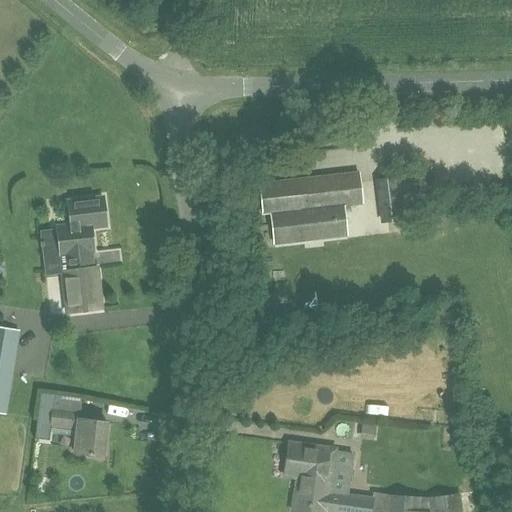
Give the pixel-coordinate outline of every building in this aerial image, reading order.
[(247,140),(249,160),(250,160),(250,159),(251,161),(254,161),(253,159),(262,158),(262,159),(263,159),(261,138),(260,138),(260,141),(248,143),(248,140),(247,140)] [(346,235),(343,206),(362,204),(358,173),(259,184),(262,215),(271,214),(274,244),(346,235)] [(386,222),(413,218),(408,178),(382,181),(386,222)] [(67,202),(69,212),(70,222),(56,223),(56,229),(57,229),(60,256),(74,255),(76,271),(64,273),(69,313),(101,309),(96,268),(94,268),(92,252),(94,252),(91,228),(106,226),(102,197),(67,202)] [(0,413),(5,414),(19,331),(0,328),(0,413)] [(103,457),(107,423),(93,421),(93,414),(80,412),(82,398),(54,395),(39,393),(37,414),(52,416),(51,426),(77,429),(74,453),(103,457)] [(338,500),(328,498),(332,466),(334,450),(289,443),(287,455),(284,457),(283,468),(285,471),(284,476),(297,478),(293,511),(460,511),(458,494),(427,499),(388,496),(373,493),(372,499),(338,495),(338,500)] [(345,450),(340,487),(354,489),(360,452),(345,450)]
